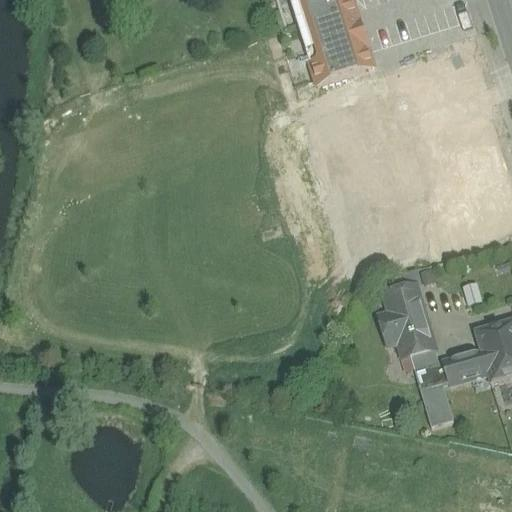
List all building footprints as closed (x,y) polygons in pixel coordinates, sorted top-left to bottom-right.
[(342,0),(288,0),(318,92),(366,77),(342,0)] [(342,0),(366,77),(375,74),(351,0),(342,0)] [(511,200),(465,52),(326,96),(381,269),(511,227),(511,200)] [(282,225),(258,231),(262,245),(286,239),(282,225)] [(417,294),(394,301),(399,318),(384,323),(393,352),(400,350),(404,365),(411,363),(435,356),(417,294)] [(511,327),(476,338),(482,358),(489,380),(492,390),(511,383),(511,327)] [(435,356),(411,363),(415,377),(439,370),(435,356)] [(482,358),(439,370),(415,377),(422,399),(489,380),(482,358)]
